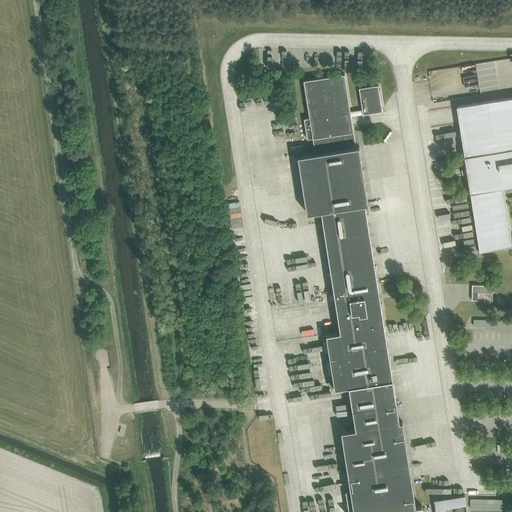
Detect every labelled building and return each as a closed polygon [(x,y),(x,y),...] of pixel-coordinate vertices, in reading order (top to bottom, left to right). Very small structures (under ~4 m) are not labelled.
[(308,139),(313,138),(316,153),(356,147),(351,115),(363,114),(383,111),(379,85),(359,88),(363,109),(351,111),(345,74),(304,80),(310,117),(304,118),(308,139)] [(511,185),(511,97),(457,106),(465,155),(467,168),(468,168),(469,173),(467,173),(470,192),(471,192),(480,250),(511,244),(511,239),(504,187),(511,185)] [(359,146),(358,146),(356,147),(316,153),(314,153),(298,156),(307,213),(322,211),(341,332),(330,333),(327,334),(335,388),(349,386),(356,429),(342,431),(351,490),(346,491),(349,511),(383,511),(422,506),(422,505),(416,506),(403,421),(400,422),(397,403),(397,401),(380,300),(378,300),(377,294),(380,294),(365,204),(368,204),(359,146)] [(472,284),(472,300),(492,300),(493,285),(472,284)] [(467,511),(466,499),(435,504),(436,511),(467,511)]
